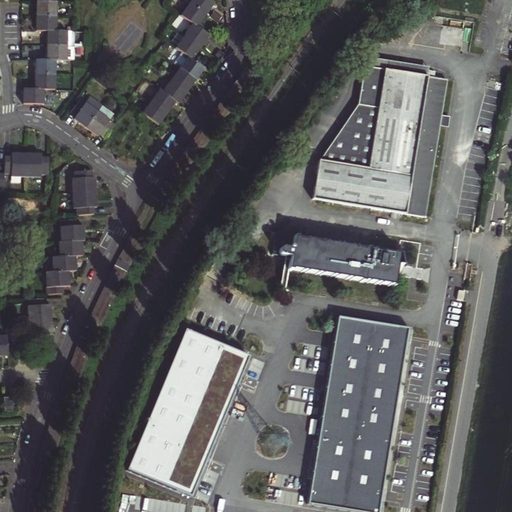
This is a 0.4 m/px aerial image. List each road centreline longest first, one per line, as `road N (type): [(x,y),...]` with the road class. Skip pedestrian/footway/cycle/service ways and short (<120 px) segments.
road 1 (residential): [(239,0),(236,64),(142,193)]
road 2 (residential): [(142,193),(53,377)]
road 3 (residential): [(8,120),(52,127),(142,193)]
road 4 (residential): [(53,377),(17,511)]
